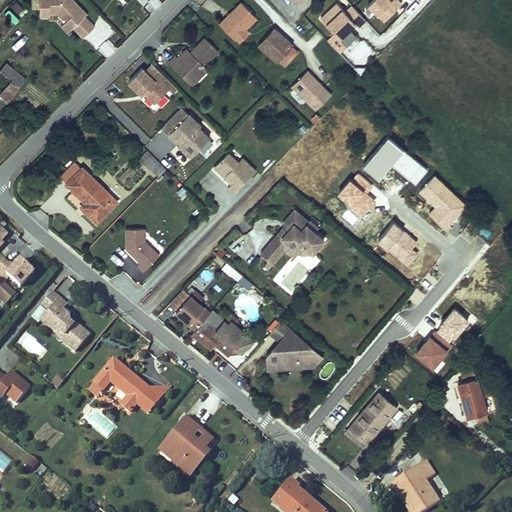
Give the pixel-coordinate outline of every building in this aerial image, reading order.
[(84,18),(72,6),(75,4),(70,0),(39,0),(39,19),(49,19),(50,16),(57,16),(67,22),(73,28),(72,29),(82,40),(94,28),(84,18)] [(397,0),(373,0),(367,7),(383,22),(401,4),(397,0)] [(218,24),(235,41),(238,38),(240,41),(248,34),(245,31),(258,18),(242,1),(218,24)] [(335,2),(319,19),(346,46),(356,36),(348,28),(354,22),(358,26),(365,19),(351,4),(344,11),(335,2)] [(86,16),(75,4),(72,6),(84,18),(86,16)] [(73,28),(67,22),(61,28),(67,34),(72,29),(73,28)] [(272,26),(255,43),(282,69),(299,52),(272,26)] [(168,50),(161,56),(185,79),(201,62),(198,59),(211,45),(197,32),(183,47),(179,43),(170,52),(168,50)] [(2,71),(0,70),(0,99),(5,103),(27,78),(9,62),(2,71)] [(177,88),(164,75),(157,82),(142,68),(129,82),(142,95),(145,93),(155,103),(169,89),(173,92),(177,88)] [(330,94),(306,70),(291,85),(315,109),(330,94)] [(209,137),(198,127),(200,125),(181,106),(161,127),(168,135),(170,132),(180,141),(178,144),(191,156),(209,137)] [(0,125),(8,117),(0,109),(0,125)] [(229,154),(215,169),(232,185),(230,188),(233,190),(236,194),(256,172),(241,158),(237,161),(229,154)] [(154,161),(148,166),(155,173),(161,168),(154,161)] [(81,165),(66,180),(86,201),(82,205),(83,207),(97,221),(117,201),(81,165)] [(318,235),(310,228),(313,225),(299,213),(287,227),(289,229),(293,232),(286,240),(282,236),(265,257),(272,264),(269,268),(272,271),(289,251),(294,245),(303,253),(307,257),(316,256),(328,242),(318,235)] [(321,231),(313,224),(313,225),(310,228),(318,235),(321,231)] [(159,255),(145,241),(144,228),(126,229),(127,249),(129,249),(133,253),(132,254),(141,262),(139,264),(145,270),(159,255)] [(286,240),(293,232),(289,229),(282,236),(286,240)] [(303,253),(294,245),(289,251),(298,259),(303,253)] [(21,287),(35,271),(21,258),(12,268),(9,265),(10,264),(3,258),(0,261),(0,278),(4,282),(9,276),(21,287)] [(226,262),(221,268),(248,291),(253,285),(226,262)] [(0,298),(6,304),(16,294),(4,283),(0,287),(0,298)] [(183,290),(169,303),(176,309),(175,311),(194,329),(192,332),(203,341),(211,348),(216,343),(229,355),(235,347),(241,353),(253,339),(235,324),(238,320),(231,314),(224,314),(220,311),(216,315),(211,310),(208,313),(183,290)] [(77,350),(90,333),(78,324),(75,323),(71,321),(70,314),(68,313),(63,308),(67,303),(53,291),(42,305),(50,311),(42,320),(63,337),(63,338),(62,339),(63,339),(77,350)] [(281,318),(271,330),(281,339),(268,354),(269,367),(301,365),(315,364),(324,353),(281,318)] [(152,388),(152,387),(115,356),(92,383),(102,392),(115,377),(133,393),(124,403),(133,410),(139,402),(145,407),(159,403),(162,400),(160,387),(152,388)] [(491,409),(479,368),(464,373),(467,380),(460,382),(471,416),(474,415),(491,409)] [(12,370),(7,377),(0,371),(0,403),(0,404),(8,395),(19,404),(32,387),(12,370)] [(61,385),(67,378),(61,373),(55,380),(61,385)] [(174,386),(160,387),(162,400),(174,386)] [(377,392),(348,427),(367,442),(368,443),(374,435),(370,432),(377,424),(381,427),(397,408),(377,392)] [(159,403),(145,407),(152,413),(159,403)] [(477,422),(493,417),(491,409),(474,415),(477,422)] [(188,414),(162,446),(183,463),(190,455),(195,459),(200,452),(205,456),(212,448),(209,444),(215,436),(211,432),(208,430),(201,438),(193,431),(200,423),(188,414)] [(208,430),(200,423),(193,431),(201,438),(208,430)] [(374,435),(381,427),(377,424),(370,432),(374,435)] [(367,442),(348,427),(342,433),(352,441),(361,449),(367,442)] [(0,452),(0,469),(5,473),(12,459),(0,452)] [(193,471),(205,456),(200,452),(195,459),(190,455),(183,463),(193,471)] [(35,472),(42,463),(33,456),(26,465),(35,472)] [(430,511),(440,506),(428,487),(431,483),(430,482),(434,479),(424,465),(391,486),(399,497),(403,494),(411,507),(414,511),(430,511)] [(292,475),(274,497),(283,505),(285,502),(295,511),(294,511),(326,511),(328,510),(320,503),(316,507),(311,503),(315,499),(298,486),(301,482),(292,475)] [(407,508),(409,511),(414,511),(411,507),(403,494),(399,497),(406,508),(407,508)]
